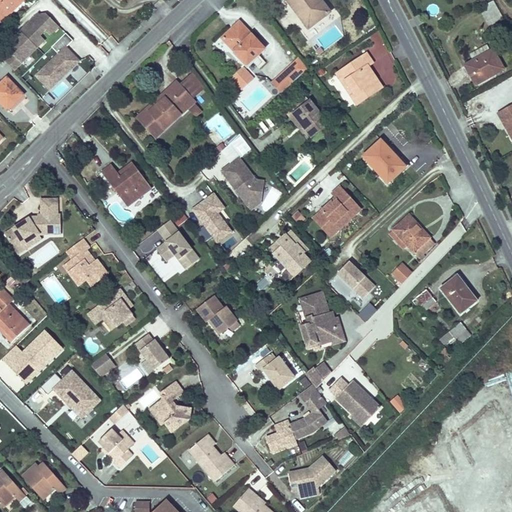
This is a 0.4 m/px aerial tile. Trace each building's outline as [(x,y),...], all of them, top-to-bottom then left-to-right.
[(0,0),(0,19),(19,0),(20,0),(22,2),(24,0),(0,0)] [(19,0),(0,19),(0,24),(22,2),(20,0),(19,0)] [(287,0),(299,16),(302,13),(306,17),(302,20),(309,29),(330,13),(320,0),(287,0)] [(504,19),(493,0),(479,8),(490,26),(504,19)] [(14,70),(37,47),(33,42),(40,35),(46,29),(51,34),(59,26),(47,14),(41,15),(39,13),(8,44),(10,46),(7,48),(12,53),(4,61),(14,70)] [(420,13),(414,16),(419,25),(424,22),(420,13)] [(240,22),(222,39),(247,66),(265,49),(240,22)] [(66,33),(63,36),(71,43),(73,40),(66,33)] [(37,47),(45,40),(40,35),(33,42),(37,47)] [(51,89),(80,60),(67,47),(71,43),(63,36),(52,47),(59,54),(37,75),(51,89)] [(465,65),(468,72),(471,71),(478,83),(504,69),(493,49),(465,65)] [(337,74),(343,84),(346,81),(354,93),(351,95),(357,104),(382,88),(376,79),(374,80),(371,76),(374,74),(368,66),(373,63),(367,54),(337,74)] [(254,62),(259,68),(265,63),(260,57),(254,62)] [(280,94),(308,69),(298,58),(270,83),(280,94)] [(244,68),(232,79),(242,90),(253,79),(244,68)] [(471,71),(468,72),(475,84),(478,83),(471,71)] [(205,89),(193,73),(179,85),(192,100),(205,89)] [(0,102),(6,109),(17,98),(19,100),(24,96),(7,78),(0,84),(0,102)] [(346,81),(343,84),(351,95),(354,93),(346,81)] [(159,104),(156,101),(138,118),(156,138),(181,115),(178,113),(192,100),(179,85),(177,83),(169,90),(172,93),(159,104)] [(169,90),(156,101),(159,104),(172,93),(169,90)] [(313,137),(294,115),(310,102),(305,96),(286,112),(309,140),(313,137)] [(17,98),(6,109),(8,111),(19,100),(17,98)] [(192,100),(178,113),(181,115),(188,109),(194,103),(195,103),(192,100)] [(310,102),(294,115),(313,137),(328,124),(310,102)] [(202,112),(194,103),(188,109),(196,117),(202,112)] [(511,105),(498,114),(504,124),(507,122),(510,127),(509,128),(511,134),(511,105)] [(237,148),(245,141),(240,135),(230,144),(235,150),(237,148)] [(404,168),(387,149),(380,141),(363,157),(387,183),(404,168)] [(239,159),(244,156),(237,148),(235,150),(230,144),(222,152),(231,164),(239,158),(239,159)] [(389,146),(387,149),(404,168),(387,183),(388,185),(408,166),(389,146)] [(239,159),(239,158),(231,164),(224,170),(230,177),(227,179),(236,190),(240,187),(243,191),(242,198),(244,201),(260,203),(263,182),(256,181),(239,159)] [(127,186),(122,178),(112,166),(102,173),(128,208),(131,206),(143,197),(152,189),(136,167),(127,174),(133,181),(127,186)] [(127,174),(122,178),(127,186),(133,181),(127,174)] [(331,201),(312,219),(331,239),(339,231),(334,225),(357,204),(340,186),(331,194),(335,198),(336,200),(333,203),(331,201)] [(225,209),(214,194),(191,211),(203,226),(218,214),(225,209)] [(143,197),(131,206),(135,211),(147,202),(143,197)] [(57,214),(57,199),(41,199),(41,215),(37,215),(37,216),(31,216),(4,234),(12,246),(20,240),(23,245),(39,234),(60,234),(60,214),(57,214)] [(251,210),(260,203),(244,201),(251,210)] [(357,204),(334,225),(339,231),(362,210),(357,204)] [(231,231),(218,214),(203,226),(216,243),(231,231)] [(409,215),(393,230),(407,245),(419,258),(434,244),(409,215)] [(199,260),(170,221),(159,230),(165,238),(166,237),(169,241),(157,249),(166,261),(175,255),(187,269),(199,260)] [(407,245),(393,230),(389,233),(403,248),(407,245)] [(291,231),(286,236),(296,247),(298,245),(306,254),(309,250),(291,231)] [(20,240),(12,246),(17,254),(42,239),(39,234),(23,245),(20,240)] [(296,247),(286,236),(271,250),(295,276),(311,262),(304,255),(306,254),(298,245),(296,247)] [(89,248),(82,240),(67,252),(73,260),(70,262),(75,268),(69,273),(79,286),(87,280),(92,286),(107,275),(97,261),(91,265),(89,262),(93,259),(86,250),(89,248)] [(64,266),(69,273),(75,268),(70,262),(64,266)] [(365,279),(348,263),(337,275),(354,291),(365,279)] [(412,273),(402,264),(391,275),(401,285),(412,273)] [(14,277),(21,286),(29,280),(23,273),(20,276),(18,273),(14,277)] [(459,274),(455,277),(463,288),(466,286),(467,285),(459,274)] [(463,288),(455,277),(440,288),(460,314),(477,301),(466,286),(463,288)] [(365,279),(374,288),(375,287),(366,278),(365,279)] [(374,288),(365,279),(354,291),(363,299),(374,288)] [(3,289),(0,292),(0,309),(2,312),(0,313),(0,331),(12,344),(30,326),(9,305),(14,300),(3,289)] [(133,306),(120,290),(88,314),(95,324),(103,318),(105,322),(110,318),(117,326),(123,322),(126,326),(135,319),(129,310),(133,306)] [(426,290),(415,298),(425,311),(436,302),(426,290)] [(322,293),(307,298),(312,316),(306,317),(308,324),(301,326),(308,349),(331,342),(334,341),(339,334),(334,318),(332,312),(328,313),(322,293)] [(206,323),(208,322),(210,320),(221,333),(229,328),(237,321),(226,307),(224,309),(214,296),(196,310),(206,323)] [(307,298),(301,300),(306,317),(312,316),(307,298)] [(377,311),(369,304),(359,316),(366,322),(377,311)] [(337,317),(334,318),(339,334),(334,341),(331,342),(332,345),(345,341),(337,317)] [(110,318),(105,322),(112,330),(117,326),(110,318)] [(210,320),(208,322),(219,335),(221,333),(210,320)] [(237,321),(229,328),(232,332),(241,326),(237,321)] [(461,323),(440,340),(444,346),(455,338),(460,344),(471,335),(461,323)] [(63,351),(45,333),(22,354),(9,367),(27,386),(63,351)] [(135,345),(154,370),(170,359),(155,340),(154,341),(148,334),(135,345)] [(2,361),(9,367),(22,354),(16,347),(2,361)] [(445,348),(442,352),(449,359),(452,356),(449,353),(450,353),(445,348)] [(264,370),(279,390),(295,378),(280,358),(276,360),(271,354),(256,366),(261,373),(264,370)] [(116,367),(105,355),(92,366),(102,378),(116,367)] [(322,365),(316,370),(324,381),(330,375),(322,365)] [(313,385),(316,389),(324,381),(316,370),(314,367),(305,375),(313,385)] [(102,403),(72,372),(62,382),(53,391),(83,421),(102,403)] [(46,384),(53,391),(62,382),(55,375),(46,384)] [(380,408),(352,381),(348,386),(340,378),(329,390),(337,397),(335,399),(352,415),(354,412),(366,423),(380,408)] [(162,400),(155,405),(161,413),(159,415),(165,423),(172,432),(188,419),(190,409),(178,408),(173,403),(174,401),(184,393),(175,382),(160,394),(162,396),(162,400)] [(53,391),(46,384),(42,388),(48,395),(53,391)] [(296,440),(313,433),(322,425),(319,421),(324,417),(319,410),(327,403),(316,389),(313,385),(299,395),(313,413),(305,419),(290,425),(288,421),(275,426),(278,433),(266,438),(272,453),(287,447),(286,443),(296,440)] [(397,396),(391,402),(400,412),(407,407),(397,396)] [(161,413),(155,405),(149,409),(161,425),(165,423),(159,415),(161,413)] [(366,423),(354,412),(352,415),(350,416),(361,427),(366,423)] [(324,417),(319,421),(322,425),(328,421),(324,417)] [(340,441),(349,435),(345,429),(335,435),(340,441)] [(133,447),(125,439),(123,441),(118,436),(113,430),(99,443),(105,449),(109,453),(117,461),(114,463),(120,469),(133,456),(128,451),(133,447)] [(135,445),(123,432),(118,436),(123,441),(125,439),(133,447),(135,445)] [(205,437),(213,447),(216,444),(208,435),(205,437)] [(205,437),(189,451),(215,482),(235,466),(224,453),(221,456),(213,447),(205,437)] [(297,445),(296,440),(286,443),(287,447),(288,449),(297,445)] [(88,453),(81,446),(73,455),(79,462),(88,453)] [(344,467),(353,456),(347,451),(338,462),(344,467)] [(319,494),(318,486),(336,471),(323,456),(309,469),(311,471),(309,473),(295,476),(298,490),(299,498),(319,494)] [(44,463),(40,467),(45,472),(49,469),(44,463)] [(23,477),(45,501),(57,491),(60,495),(67,489),(49,469),(45,472),(40,467),(38,464),(23,477)] [(311,471),(309,469),(289,473),(293,491),(298,490),(295,476),(309,473),(311,471)] [(4,472),(0,475),(4,481),(9,477),(4,472)] [(0,503),(4,508),(16,498),(20,503),(27,497),(9,477),(4,481),(0,475),(0,503)] [(233,506),(240,511),(272,511),(264,505),(254,497),(256,495),(248,488),(233,506)] [(256,495),(254,497),(264,505),(265,503),(256,495)] [(174,511),(171,509),(173,507),(166,500),(153,511),(174,511)] [(149,511),(150,502),(137,502),(136,511),(149,511)]
